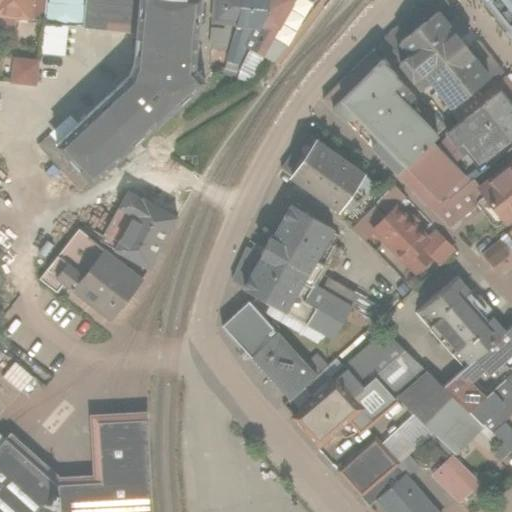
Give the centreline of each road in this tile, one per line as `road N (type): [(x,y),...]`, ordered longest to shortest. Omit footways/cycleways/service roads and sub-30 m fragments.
road 1 (residential): [(308,96),(246,202),(205,332),(337,511)]
road 2 (residential): [(511,303),(308,96)]
road 3 (residential): [(398,0),(308,96)]
